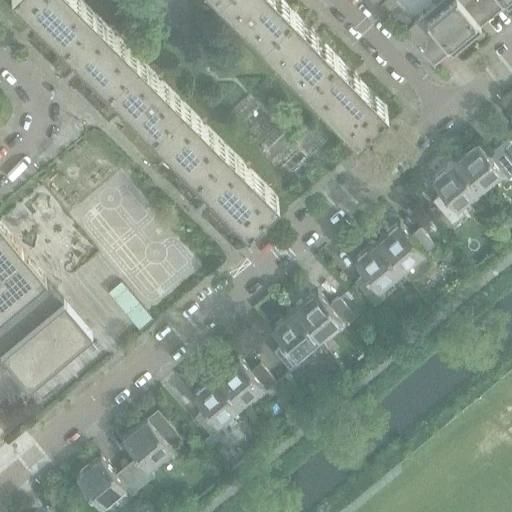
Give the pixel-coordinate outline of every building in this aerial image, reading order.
[(94,12),(81,0),(20,0),(38,18),(44,24),(63,43),(94,12)] [(292,9),(282,0),(221,0),(261,40),(292,9)] [(384,12),(396,2),(394,0),(385,0),(378,7),(384,12)] [(493,14),(481,0),(438,0),(436,2),(465,37),(480,25),(479,23),(491,13),(493,14)] [(509,0),(481,0),(493,14),(494,13),(492,12),(505,1),(506,3),(509,0)] [(465,37),(436,2),(403,30),(402,29),(401,30),(434,63),(435,63),(433,61),(450,47),(451,49),(465,37)] [(335,54),(316,34),(310,28),(292,9),(261,40),(304,85),(335,54)] [(137,56),(94,12),(63,43),(107,87),(137,56)] [(386,106),(359,78),(353,72),(335,54),(304,85),(355,137),(386,106)] [(182,101),(137,56),(107,87),(151,131),(182,101)] [(226,144),(182,101),(151,131),(195,175),(226,144)] [(511,142),(508,137),(489,153),(477,139),(454,158),(479,188),(501,169),(507,177),(511,172),(511,142)] [(277,196),(226,144),(195,175),(247,227),(277,196)] [(456,207),(479,188),(454,158),(431,177),(443,191),(433,199),(452,222),(462,214),(456,207)] [(439,249),(420,226),(411,234),(399,220),(376,239),(400,268),(400,267),(408,276),(416,275),(428,265),(429,257),(439,249)] [(0,222),(0,352),(28,386),(92,333),(0,222)] [(378,286),(400,268),(376,239),(353,258),(365,272),(355,280),(372,300),(383,291),(378,286)] [(471,267),(464,259),(457,266),(464,273),(471,267)] [(121,280),(108,291),(139,327),(152,317),(121,280)] [(355,314),(339,296),(330,303),(317,288),(294,307),(318,336),(340,318),(344,323),(355,314)] [(296,355),(318,336),(294,307),(271,326),(283,342),(274,349),(290,368),(300,360),(296,355)] [(275,380),(260,361),(251,369),(238,354),(215,373),(239,402),(262,383),(273,395),(288,382),(281,375),(275,380)] [(217,421),(239,402),(215,373),(192,392),(205,407),(196,415),(211,432),(204,438),(210,445),(224,433),(225,431),(217,421)] [(148,465),(173,445),(170,442),(178,434),(158,410),(149,418),(146,415),(122,435),(138,455),(127,463),(143,483),(155,473),(148,465)] [(143,483),(127,463),(116,472),(100,453),(76,474),(102,504),(126,484),(133,491),(143,483)]
